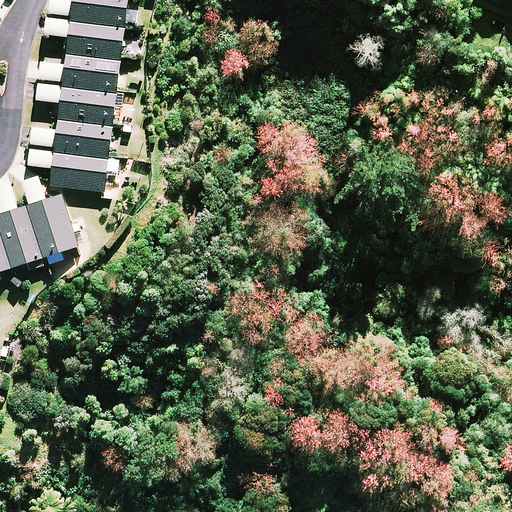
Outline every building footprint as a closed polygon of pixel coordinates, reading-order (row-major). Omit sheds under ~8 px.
[(71,0),(69,20),(124,27),(127,0),(71,0)] [(65,48),(120,55),(124,27),(69,20),(65,48)] [(120,55),(65,48),(64,54),(63,65),(41,62),(39,79),(62,81),(62,84),(116,91),(120,55)] [(59,117),(112,124),(116,91),(62,84),(62,85),(39,83),(36,100),(60,103),(59,117)] [(112,124),(59,117),(57,131),(32,128),(30,144),(54,147),(53,150),(108,158),(112,124)] [(53,151),(29,149),(28,165),(52,168),(50,185),(104,191),(106,171),(117,172),(119,160),(108,159),(108,158),(53,150),(53,151)] [(24,206),(40,257),(46,256),(49,264),(63,260),(60,251),(78,245),(62,194),(46,199),(40,180),(24,185),(30,204),(24,206)] [(40,257),(24,206),(17,208),(11,189),(0,192),(0,205),(2,213),(0,213),(0,229),(12,266),(40,257)] [(0,270),(12,266),(0,229),(0,270)]
